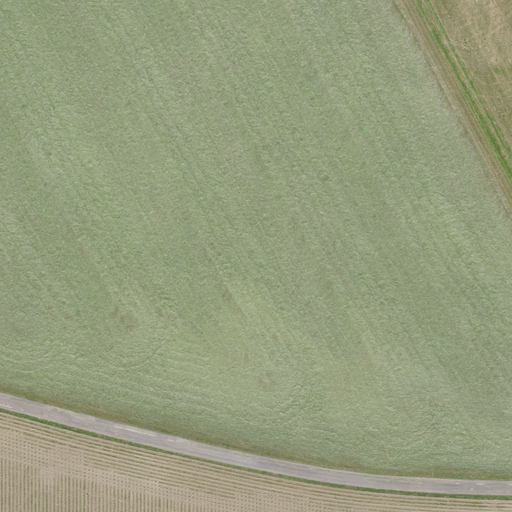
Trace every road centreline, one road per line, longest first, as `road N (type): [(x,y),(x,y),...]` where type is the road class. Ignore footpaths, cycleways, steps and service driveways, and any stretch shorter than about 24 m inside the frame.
road 1 (track): [(511,490),(356,479),(0,397)]
road 2 (track): [(511,143),(434,0)]
